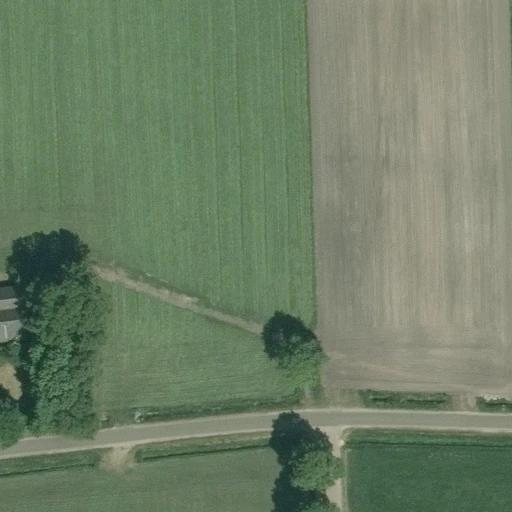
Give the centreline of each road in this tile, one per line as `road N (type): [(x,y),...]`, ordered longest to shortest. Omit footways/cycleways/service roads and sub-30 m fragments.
road 1 (unclassified): [(0,454),(325,420)]
road 2 (unclassified): [(511,424),(325,420)]
